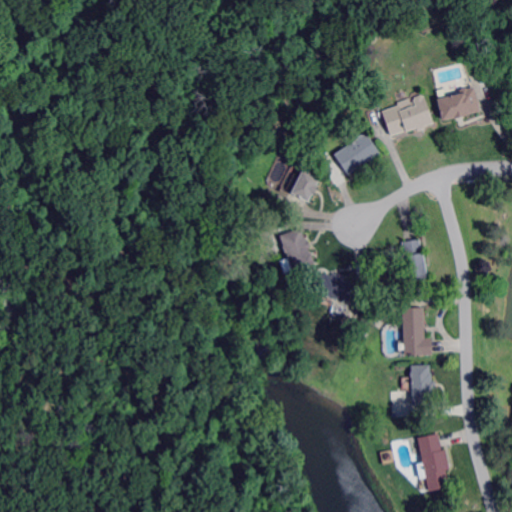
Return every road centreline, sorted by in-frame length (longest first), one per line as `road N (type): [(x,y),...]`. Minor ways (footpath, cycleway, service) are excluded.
road 1 (residential): [(440,176),(464,262),(471,408),(496,511)]
road 2 (residential): [(511,168),(440,176),(357,225)]
